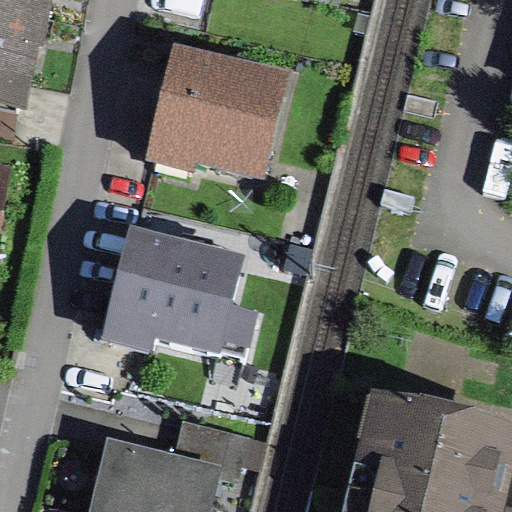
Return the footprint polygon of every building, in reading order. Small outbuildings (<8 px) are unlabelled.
[(0,0),(0,110),(19,114),(38,0),(0,0)] [(176,46),(148,160),(195,171),(197,162),(263,177),(288,72),(176,46)] [(240,262),(130,233),(101,345),(150,358),(154,342),(222,360),(224,353),(244,359),(255,318),(227,311),(240,262)] [(505,511),(511,488),(511,428),(376,393),(345,511),(505,511)] [(93,511),(207,511),(217,479),(238,484),(242,469),(259,472),(267,444),(184,423),(176,453),(112,438),(93,511)]
